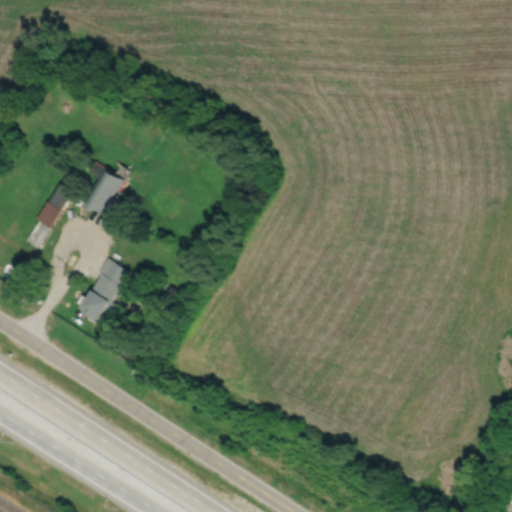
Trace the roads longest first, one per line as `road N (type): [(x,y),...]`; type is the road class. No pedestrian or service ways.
road 1 (residential): [(293,511),(0,321)]
road 2 (motorway): [(214,511),(0,372)]
road 3 (motorway): [(0,413),(157,511)]
